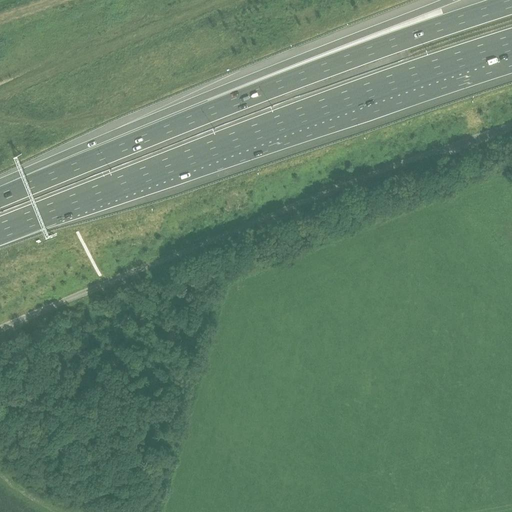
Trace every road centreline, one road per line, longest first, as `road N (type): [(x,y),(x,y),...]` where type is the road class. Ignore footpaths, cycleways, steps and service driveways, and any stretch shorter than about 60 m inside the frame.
road 1 (unclassified): [(511,125),(358,180),(0,330)]
road 2 (motorway): [(511,4),(338,62),(0,194)]
road 3 (motorway): [(0,230),(511,42)]
road 4 (motorway): [(447,0),(97,140),(0,194)]
